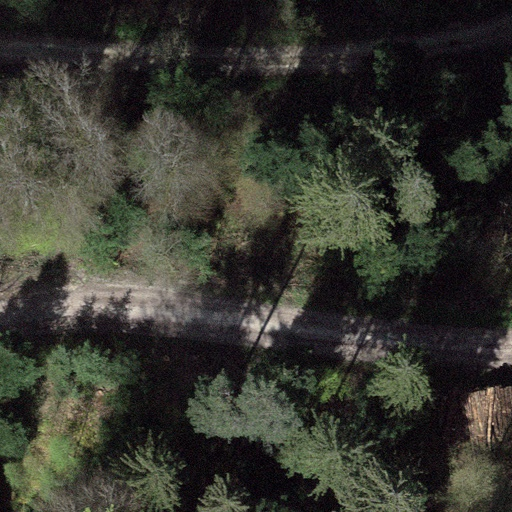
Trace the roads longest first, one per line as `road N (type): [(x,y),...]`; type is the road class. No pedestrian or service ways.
road 1 (track): [(511,23),(316,56),(209,60),(0,50)]
road 2 (track): [(0,322),(135,316),(511,355)]
